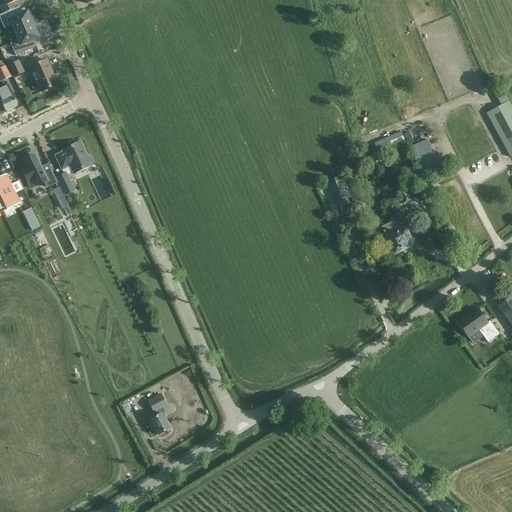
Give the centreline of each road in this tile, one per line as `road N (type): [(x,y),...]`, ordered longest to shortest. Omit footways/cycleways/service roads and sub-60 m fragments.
road 1 (tertiary): [(240,426),(91,97)]
road 2 (unclassified): [(318,388),(511,244)]
road 3 (tertiary): [(449,511),(318,388)]
road 4 (tertiary): [(106,511),(240,426)]
